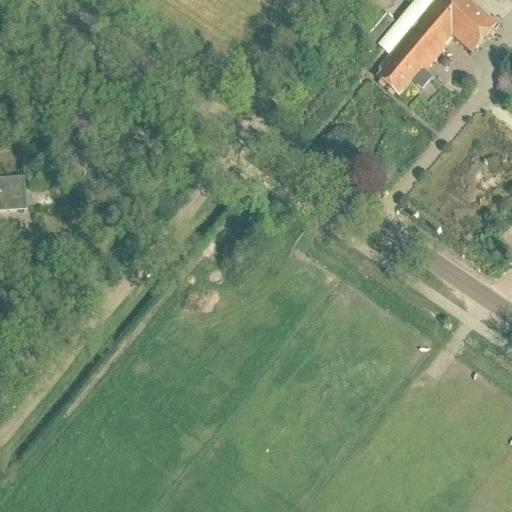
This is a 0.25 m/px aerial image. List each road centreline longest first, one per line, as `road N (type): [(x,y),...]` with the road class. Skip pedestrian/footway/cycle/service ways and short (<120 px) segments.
road 1 (track): [(209,184),(0,439)]
road 2 (tertiary): [(511,317),(247,138)]
road 3 (tertiary): [(247,138),(46,0)]
